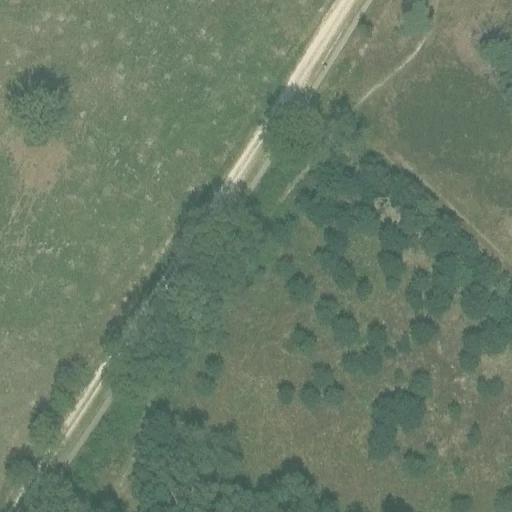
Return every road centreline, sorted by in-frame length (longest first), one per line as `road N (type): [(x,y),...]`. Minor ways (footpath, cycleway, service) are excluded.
road 1 (unknown): [(446,0),(426,53),(344,119),(272,209),(140,426),(128,482),(99,511)]
road 2 (track): [(349,0),(19,511)]
road 3 (unknown): [(344,119),(511,276)]
